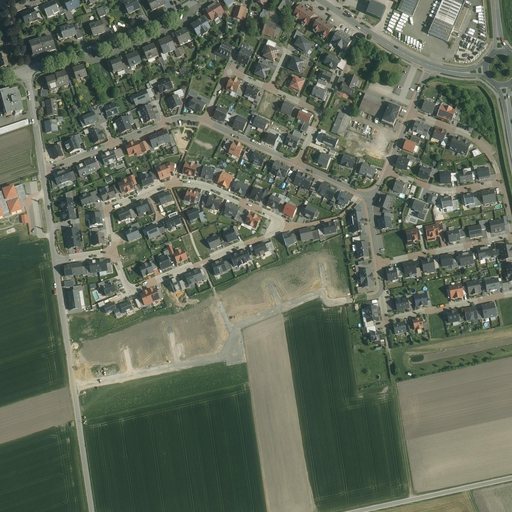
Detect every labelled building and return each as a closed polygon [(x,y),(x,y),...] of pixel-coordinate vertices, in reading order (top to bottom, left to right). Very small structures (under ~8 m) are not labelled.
[(76,0),(65,0),(63,1),(67,9),(68,12),(70,11),(74,8),(75,9),(80,7),(76,0)] [(132,0),(124,4),(129,15),(139,10),(135,1),(134,0),(132,0)] [(162,0),(152,0),(148,2),(152,11),(165,5),(162,0)] [(295,2),(290,0),(278,0),(277,2),(285,7),(290,10),(295,2)] [(441,0),(427,34),(448,43),(454,29),(459,31),(468,9),(463,7),(466,0),(402,0),(398,12),(411,18),(418,0),(441,0)] [(54,2),(43,7),(48,17),(58,13),(57,10),(54,2)] [(285,7),(277,2),(274,8),(282,13),(285,7)] [(385,9),(371,3),(366,15),(380,21),(385,9)] [(220,9),(217,4),(211,7),(218,19),(222,16),(221,15),(223,14),(220,9)] [(297,11),(293,16),(300,21),(307,11),(300,6),(297,11)] [(205,11),(208,15),(212,21),(214,20),(214,21),(218,19),(211,7),(205,11)] [(241,21),(244,9),(237,7),(233,18),(241,21)] [(103,8),(96,10),(100,18),(106,15),(103,8)] [(68,12),(67,9),(63,11),(65,14),(66,18),(72,15),(70,11),(68,12)] [(32,10),(20,15),(25,24),(36,19),(37,19),(35,15),(32,10)] [(314,15),(307,11),(300,21),(307,26),(311,20),(314,16),(314,15)] [(40,13),(35,15),(37,19),(36,19),(38,22),(43,19),(40,13)] [(192,26),(194,30),(193,31),(196,35),(197,35),(198,37),(202,35),(202,36),(208,33),(207,32),(210,30),(206,24),(203,19),(192,26)] [(316,24),(312,29),(319,34),(326,23),(319,19),(316,24)] [(278,26),(266,22),(262,34),(273,38),(277,26),(278,26)] [(102,23),(90,27),(93,37),(98,35),(98,34),(105,32),(102,23)] [(326,23),(319,34),(326,38),(330,33),(333,28),(326,23)] [(73,26),(60,30),(62,34),(64,40),(64,39),(76,36),(76,35),(75,32),(73,26)] [(80,30),(75,32),(76,35),(76,36),(77,40),(83,38),(80,30)] [(186,30),(175,35),(180,45),(191,40),(186,30)] [(353,41),(339,32),(331,43),(345,53),(353,41)] [(51,37),(41,40),(41,39),(45,53),(50,51),(50,50),(55,49),(51,37)] [(175,51),(170,38),(164,41),(169,53),(175,51)] [(41,39),(29,43),(30,47),(33,56),(35,55),(36,55),(45,52),(45,53),(41,39)] [(308,44),(300,39),(296,45),(300,47),(298,50),(306,54),(310,47),(307,45),(308,44)] [(169,53),(164,41),(159,43),(163,53),(164,55),(169,53)] [(246,45),(241,42),(237,51),(241,52),(242,49),(244,50),(246,45)] [(153,46),(143,50),(147,61),(148,61),(148,60),(157,56),(158,57),(158,56),(153,46)] [(222,46),(219,53),(228,58),(232,50),(222,46)] [(269,49),(265,58),(274,63),(279,53),(269,49)] [(242,50),(237,62),(246,66),(251,54),(242,50)] [(137,53),(126,57),(128,61),(130,67),(134,65),(135,68),(136,67),(135,66),(141,64),(137,53)] [(340,63),(330,56),(325,64),(328,66),(331,68),(335,70),(337,68),(340,63)] [(299,61),(293,58),(288,69),(299,74),(302,67),(304,63),(299,61)] [(116,61),(113,62),(113,63),(109,64),(113,74),(123,70),(124,70),(122,65),(120,60),(116,61)] [(340,63),(337,68),(343,72),(346,63),(341,60),(340,63)] [(269,70),(259,65),(255,75),(265,80),(266,77),(266,78),(267,76),(266,75),(267,74),(268,74),(269,72),(268,72),(269,70)] [(83,67),(73,70),(74,74),(76,80),(80,78),(81,81),(82,81),(81,79),(87,77),(83,67)] [(65,73),(55,76),(56,77),(59,88),(69,85),(65,73)] [(333,76),(324,73),(321,80),(330,84),(333,76)] [(56,77),(46,80),(50,91),(60,89),(59,88),(56,77)] [(350,77),(347,85),(344,83),(340,92),(344,94),(345,93),(347,92),(348,94),(347,95),(352,97),(355,88),(354,88),(358,80),(350,77)] [(231,79),(226,89),(237,94),(241,83),(231,79)] [(300,81),(295,79),(293,83),(290,88),(295,90),(299,92),(303,83),(300,81)] [(345,80),(340,79),(335,90),(340,92),(344,83),(345,80)] [(168,80),(157,85),(161,93),(164,92),(167,91),(171,89),(169,86),(171,85),(168,80)] [(327,92),(315,87),(311,96),(312,96),(315,97),(315,98),(319,99),(323,101),(327,92)] [(249,88),(245,97),(255,101),(259,92),(249,88)] [(8,90),(0,92),(0,96),(6,116),(14,114),(14,115),(23,113),(16,90),(8,92),(8,90)] [(146,92),(132,98),(136,106),(149,100),(146,92)] [(389,105),(365,95),(360,106),(361,107),(359,110),(364,112),(368,114),(383,120),(389,105)] [(176,97),(168,101),(172,111),(181,108),(176,97)] [(206,106),(194,101),(190,109),(202,114),(206,106)] [(435,105),(425,101),(421,111),(432,115),(433,111),(435,105)] [(47,103),(46,103),(47,107),(47,109),(48,114),(50,114),(50,116),(57,115),(56,109),(57,109),(57,108),(55,108),(55,102),(47,103)] [(294,107),(285,103),(281,112),(290,116),(294,107)] [(400,108),(390,104),(389,104),(389,105),(383,120),(382,123),(382,122),(381,123),(382,123),(392,128),(393,128),(395,122),(398,115),(398,114),(401,109),(401,108),(400,108)] [(114,107),(105,110),(108,118),(117,114),(114,107)] [(147,108),(140,111),(143,117),(153,113),(150,107),(147,108)] [(441,107),(437,117),(451,122),(452,119),(455,112),(441,107)] [(456,108),(455,112),(452,119),(458,122),(461,114),(456,108)] [(219,109),(214,119),(224,123),(228,113),(219,109)] [(300,112),(296,120),(309,126),(312,118),(300,112)] [(94,113),(82,118),(83,118),(86,126),(89,125),(88,125),(90,124),(91,125),(97,122),(94,113)] [(153,113),(143,117),(145,124),(156,120),(153,113)] [(331,132),(343,137),(350,119),(339,114),(331,132)] [(247,122),(238,117),(233,127),(236,129),(242,132),(247,122)] [(268,122),(257,117),(253,126),(264,131),(268,122)] [(126,119),(116,123),(121,134),(130,130),(126,119)] [(28,120),(0,129),(0,135),(29,126),(28,120)] [(55,121),(45,123),(46,129),(46,134),(51,133),(51,132),(57,131),(56,123),(56,121),(55,121)] [(423,125),(416,122),(414,127),(412,132),(419,135),(423,125)] [(430,128),(423,125),(419,135),(426,137),(426,138),(428,132),(430,128)] [(446,133),(436,130),(433,139),(436,140),(435,141),(439,142),(439,141),(442,142),(444,138),(446,133)] [(98,131),(90,134),(94,144),(102,141),(98,131)] [(166,131),(157,134),(162,146),(165,145),(165,144),(170,142),(168,137),(166,131)] [(157,134),(149,138),(151,143),(153,149),(153,148),(154,148),(158,146),(158,147),(162,146),(157,134)] [(338,141),(323,135),(322,139),(336,145),(338,141)] [(299,140),(289,136),(285,144),(288,146),(288,147),(292,148),(295,149),(299,140)] [(412,137),(410,142),(416,145),(418,146),(420,140),(412,137)] [(70,154),(80,150),(78,145),(76,139),(66,143),(67,147),(66,147),(67,151),(68,150),(70,154)] [(336,145),(322,139),(320,143),(335,149),(336,145)] [(462,142),(460,141),(460,140),(457,139),(457,140),(454,139),(449,150),(458,153),(462,142)] [(410,142),(406,141),(402,150),(412,154),(416,145),(410,142)] [(149,151),(149,150),(150,150),(147,145),(146,143),(146,142),(140,145),(138,146),(140,151),(142,150),(144,153),(149,151)] [(470,145),(467,144),(468,143),(464,142),(462,142),(458,153),(466,156),(470,145)] [(126,147),(129,156),(133,154),(133,155),(136,154),(136,153),(140,152),(140,151),(138,146),(137,143),(133,145),(132,144),(129,146),(126,147)] [(243,148),(240,146),(239,146),(237,145),(238,145),(237,145),(234,144),(229,154),(237,157),(238,158),(243,148)] [(122,151),(114,154),(117,160),(124,157),(122,151)] [(106,155),(101,157),(105,167),(110,165),(113,164),(113,163),(117,162),(117,160),(114,154),(113,152),(109,154),(106,155)] [(266,158),(261,156),(254,153),(252,158),(250,157),(248,161),(250,161),(251,161),(250,162),(253,164),(257,166),(261,167),(263,163),(264,164),(266,158)] [(331,158),(322,154),(318,164),(323,166),(322,167),(326,169),(331,158)] [(355,161),(344,156),(341,165),(344,166),(344,167),(348,168),(348,167),(352,169),(355,161)] [(406,160),(399,158),(396,167),(405,171),(409,161),(406,160)] [(95,163),(94,160),(85,163),(85,164),(89,173),(98,170),(95,163)] [(277,176),(282,165),(276,163),(271,173),(277,176)] [(89,175),(89,173),(85,164),(76,168),(80,178),(89,175)] [(186,164),(183,175),(194,177),(196,167),(186,164)] [(370,167),(363,164),(359,174),(365,177),(370,167)] [(290,169),(282,165),(277,176),(276,178),(281,180),(282,178),(285,179),(290,169)] [(167,167),(156,171),(160,180),(164,179),(164,178),(170,175),(167,167)] [(376,169),(370,167),(365,177),(372,179),(376,169)] [(204,168),(201,178),(212,181),(215,171),(204,168)] [(431,172),(421,168),(418,177),(428,180),(429,177),(431,172)] [(488,169),(477,171),(478,175),(479,180),(490,179),(488,169)] [(67,171),(61,173),(65,183),(71,181),(67,171)] [(459,175),(460,184),(473,181),(472,179),(471,173),(467,173),(466,172),(459,173),(459,175)] [(65,183),(61,173),(54,176),(58,186),(65,183)] [(223,173),(218,184),(228,189),(234,178),(223,173)] [(450,173),(440,174),(440,184),(451,184),(451,182),(450,174),(450,173)] [(300,188),(305,177),(300,174),(294,185),(300,188)] [(141,179),(144,187),(154,183),(150,175),(141,179)] [(309,192),(314,180),(305,177),(300,188),(309,192)] [(118,184),(122,195),(134,190),(130,180),(118,184)] [(405,185),(396,182),(393,191),(401,194),(403,188),(405,185)] [(239,183),(235,192),(244,196),(248,187),(239,183)] [(322,184),(317,194),(325,197),(329,187),(322,184)] [(27,199),(22,185),(14,188),(13,187),(3,190),(3,192),(0,192),(0,217),(3,216),(4,219),(12,216),(11,214),(21,210),(21,209),(25,207),(23,201),(27,199)] [(254,188),(250,199),(260,203),(265,193),(254,188)] [(100,193),(104,203),(115,198),(112,189),(100,193)] [(481,193),(484,205),(495,203),(493,191),(481,193)] [(188,192),(185,201),(194,204),(197,194),(188,192)] [(158,197),(162,206),(172,201),(168,193),(158,197)] [(79,199),(83,207),(94,203),(90,194),(79,199)] [(343,194),(338,205),(344,207),(346,204),(347,205),(349,201),(351,202),(352,198),(343,194)] [(434,206),(437,198),(430,195),(427,203),(434,206)] [(463,196),(465,206),(474,205),(473,199),(472,195),(463,196)] [(272,196),(267,206),(277,211),(281,200),(272,196)] [(387,198),(381,196),(380,200),(379,200),(379,201),(390,206),(392,200),(387,198)] [(211,197),(206,207),(218,212),(222,202),(211,197)] [(441,200),(442,210),(453,208),(452,202),(451,198),(441,200)] [(74,210),(72,199),(61,201),(62,212),(74,210)] [(426,205),(413,200),(410,208),(412,209),(412,210),(415,211),(414,212),(419,213),(417,218),(424,220),(425,216),(421,215),(422,213),(422,214),(424,208),(425,208),(426,205)] [(390,206),(379,201),(378,203),(379,203),(377,207),(383,210),(388,211),(390,206)] [(135,206),(139,215),(148,211),(145,202),(135,206)] [(287,204),(283,218),(292,218),(297,209),(287,204)] [(229,205),(225,213),(236,217),(239,210),(229,205)] [(307,207),(303,217),(312,221),(317,211),(307,207)] [(118,214),(121,222),(131,217),(127,209),(118,214)] [(75,221),(74,210),(62,212),(64,222),(75,221)] [(196,210),(187,214),(190,222),(199,218),(196,210)] [(351,225),(363,223),(362,213),(349,215),(351,225)] [(91,227),(102,225),(101,214),(89,215),(91,227)] [(250,214),(245,225),(256,229),(260,219),(250,214)] [(165,222),(168,229),(181,224),(178,216),(165,222)] [(384,220),(383,220),(383,219),(377,220),(378,227),(379,227),(380,231),(389,229),(389,225),(390,225),(390,224),(389,220),(389,219),(384,220)] [(502,220),(496,222),(498,233),(501,233),(501,232),(504,231),(502,220)] [(436,226),(437,232),(443,231),(442,222),(435,224),(436,226)] [(496,222),(489,223),(492,234),(495,233),(495,234),(498,233),(496,222)] [(363,223),(351,225),(352,234),(364,232),(363,223)] [(323,226),(325,236),(336,233),(334,224),(323,226)] [(156,225),(145,230),(149,240),(160,235),(158,230),(156,225)] [(436,226),(425,229),(427,238),(431,238),(434,238),(434,237),(438,236),(437,232),(436,226)] [(480,227),(468,229),(470,239),(482,236),(481,231),(480,227)] [(129,242),(140,237),(137,230),(136,229),(132,230),(125,233),(129,242)] [(299,231),(302,242),(313,240),(311,229),(299,231)] [(79,239),(78,230),(66,231),(67,240),(79,239)] [(224,234),(228,243),(237,239),(233,230),(224,234)] [(417,230),(406,232),(408,243),(420,241),(419,236),(417,230)] [(447,233),(449,243),(460,241),(459,238),(458,231),(447,233)] [(283,237),(286,247),(294,244),(291,234),(283,237)] [(93,237),(94,246),(104,245),(103,235),(93,237)] [(207,240),(211,250),(221,246),(217,236),(207,240)] [(80,247),(79,239),(67,240),(68,249),(80,247)] [(272,243),(264,246),(267,252),(270,251),(270,252),(275,250),(272,243)] [(264,244),(254,248),(257,256),(267,252),(264,246),(264,244)] [(356,252),(368,251),(367,244),(355,246),(356,252)] [(511,249),(511,247),(500,249),(501,255),(511,252),(511,249)] [(491,248),(488,249),(488,248),(484,249),(486,260),(493,258),(492,251),(491,248)] [(484,249),(480,250),(477,251),(479,261),(486,260),(484,249)] [(173,255),(177,264),(187,260),(184,251),(173,255)] [(242,265),(250,262),(246,251),(238,254),(242,265)] [(369,258),(368,251),(356,252),(357,259),(369,258)] [(511,252),(501,255),(502,261),(505,260),(511,259),(511,252)] [(471,253),(465,255),(467,265),(473,264),(472,260),(471,254),(471,253)] [(234,268),(242,265),(238,254),(230,258),(234,268)] [(467,265),(465,255),(459,256),(459,257),(460,263),(461,267),(467,265)] [(450,256),(440,258),(442,268),(451,266),(452,266),(451,260),(450,256)] [(157,260),(162,271),(171,267),(167,257),(157,260)] [(432,260),(422,262),(424,272),(426,272),(427,275),(435,273),(434,270),(433,261),(432,260)] [(99,273),(107,272),(106,261),(98,262),(99,273)] [(211,265),(216,277),(227,272),(222,261),(211,265)] [(91,274),(99,273),(98,262),(89,263),(91,274)] [(410,277),(411,277),(411,278),(416,277),(416,274),(415,270),(414,263),(403,265),(406,278),(410,278),(410,277)] [(139,268),(143,278),(154,273),(150,264),(139,268)] [(81,265),(74,266),(75,276),(83,275),(83,276),(87,276),(86,268),(82,268),(81,265)] [(75,276),(74,266),(67,267),(68,268),(65,269),(66,277),(75,276)] [(388,282),(392,281),(393,282),(398,281),(397,278),(395,270),(393,270),(392,269),(386,270),(388,282)] [(192,273),(196,283),(203,280),(199,270),(192,273)] [(360,281),(373,279),(372,272),(359,273),(360,281)] [(188,286),(196,283),(192,273),(184,276),(188,286)] [(174,293),(182,290),(178,279),(170,282),(174,293)] [(374,286),(373,279),(360,281),(361,288),(374,286)] [(498,280),(491,281),(493,292),(500,290),(500,288),(498,283),(498,280)] [(491,281),(485,282),(485,285),(486,291),(487,293),(493,292),(491,281)] [(478,282),(472,283),(475,296),(477,295),(476,294),(481,293),(480,289),(479,283),(478,282)] [(472,283),(467,284),(467,287),(469,295),(469,296),(473,295),(473,296),(475,296),(472,283)] [(103,288),(106,297),(117,293),(113,284),(103,288)] [(461,286),(455,287),(457,299),(459,299),(459,298),(463,297),(463,296),(461,288),(461,286)] [(455,287),(449,288),(449,290),(451,299),(455,298),(456,299),(457,299),(455,287)] [(149,292),(148,293),(152,303),(160,300),(156,292),(155,290),(152,291),(152,290),(149,291),(149,292)] [(80,300),(79,291),(67,293),(68,302),(80,300)] [(145,306),(152,303),(148,293),(147,293),(146,292),(144,294),(144,295),(141,296),(141,298),(145,306)] [(415,304),(416,307),(427,305),(426,302),(425,295),(424,296),(414,298),(415,304)] [(406,300),(395,302),(397,311),(409,309),(408,306),(407,299),(406,300)] [(81,309),(80,300),(68,302),(70,311),(81,309)] [(116,309),(114,303),(104,308),(107,315),(114,312),(115,315),(122,312),(123,315),(127,314),(128,315),(131,314),(130,312),(133,311),(130,303),(119,307),(120,308),(116,309)] [(493,304),(487,306),(490,318),(496,317),(494,309),(493,304)] [(487,306),(482,307),(483,311),(484,319),(490,318),(487,306)] [(365,309),(366,316),(378,314),(377,311),(376,307),(365,309)] [(475,308),(464,310),(466,322),(477,320),(478,319),(476,312),(475,308)] [(457,312),(453,313),(450,313),(447,314),(449,324),(459,322),(457,315),(457,312)] [(378,314),(366,316),(367,323),(374,322),(378,321),(378,317),(378,314)] [(422,319),(412,321),(414,331),(417,330),(417,331),(421,330),(421,329),(424,329),(423,325),(422,319)] [(404,323),(393,325),(395,335),(406,333),(404,323)] [(374,327),(366,328),(366,329),(366,328),(367,335),(370,335),(370,334),(376,333),(375,327),(374,327)] [(376,333),(370,334),(370,335),(371,343),(380,341),(382,341),(381,332),(376,333)]
